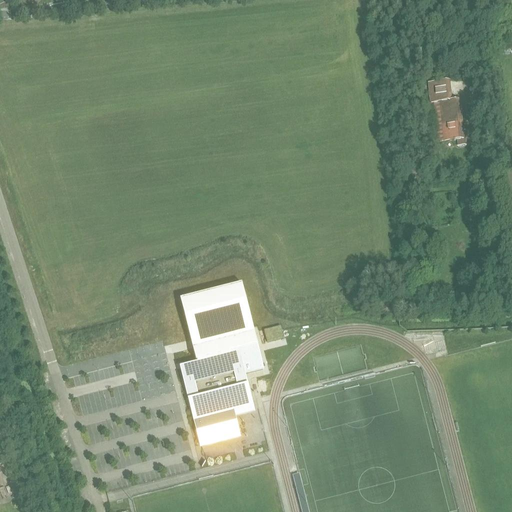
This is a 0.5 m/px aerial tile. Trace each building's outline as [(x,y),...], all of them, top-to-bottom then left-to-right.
[(430,103),(434,103),(438,142),(458,140),(459,147),(466,146),(465,131),(463,131),(460,100),(453,101),(451,81),(428,83),(430,103)] [(411,166),(414,183),(421,182),(418,165),(411,166)] [(419,269),(413,270),(414,285),(421,284),(419,269)] [(198,364),(182,369),(201,445),(231,438),(226,417),(235,415),(253,410),(244,375),(263,370),(252,327),(241,286),(182,301),(191,336),(198,364)] [(281,327),(264,331),(267,344),(284,340),(281,327)]
